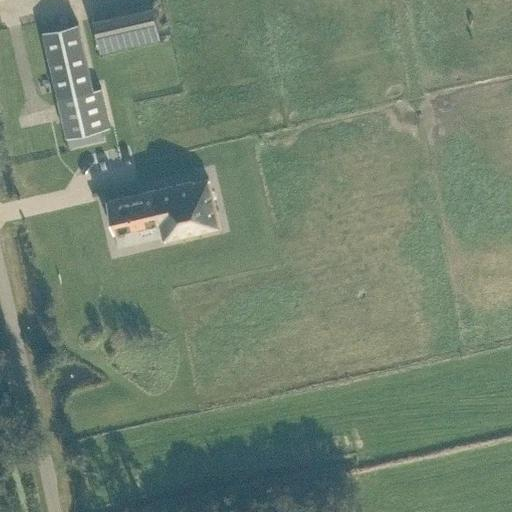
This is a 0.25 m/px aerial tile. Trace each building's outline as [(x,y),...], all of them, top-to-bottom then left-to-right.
[(99,50),(159,37),(152,5),(92,18),(99,50)] [(77,22),(41,30),(66,135),(108,126),(99,86),(91,88),(77,22)] [(193,180),(153,189),(161,220),(161,221),(165,238),(219,226),(208,178),(194,182),(193,180)] [(153,189),(106,200),(113,231),(161,221),(161,220),(153,189)] [(288,511),(297,510),(294,499),(279,503),(280,511),(288,511)]
